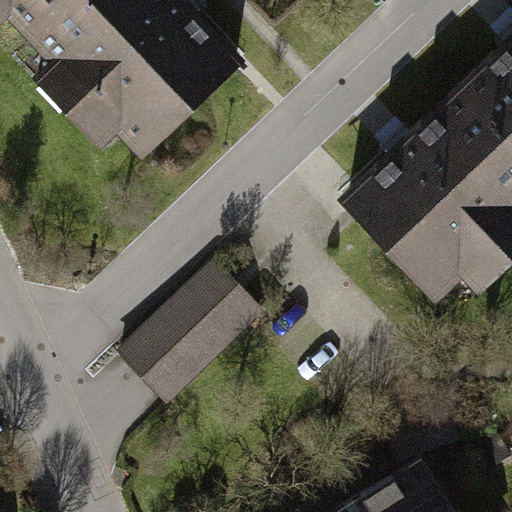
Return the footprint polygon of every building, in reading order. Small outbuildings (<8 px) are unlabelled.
[(70,0),(0,0),(0,29),(22,9),(40,28),(70,0)] [(258,56),(204,0),(70,0),(40,28),(66,55),(43,77),(113,151),(136,129),(157,151),(258,56)] [(511,37),(468,78),(511,125),(511,37)] [(511,125),(468,78),(343,192),(436,294),(474,259),(502,289),(511,279),(511,125)] [(173,403),(274,309),(222,253),(121,348),(148,376),(173,403)] [(343,511),(479,511),(443,452),(343,511)]
